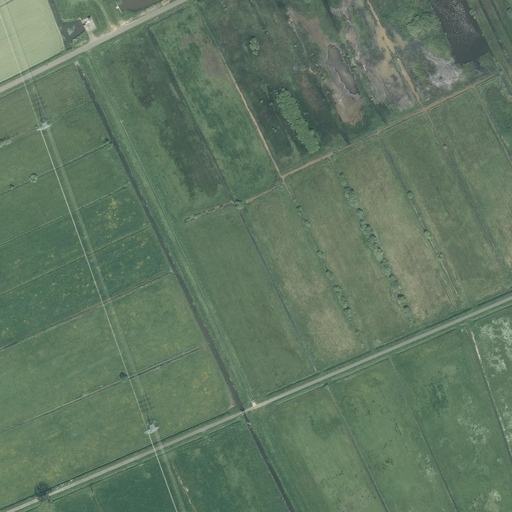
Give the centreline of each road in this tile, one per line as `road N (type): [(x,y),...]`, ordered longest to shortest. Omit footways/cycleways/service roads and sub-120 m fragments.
road 1 (track): [(83,48),(308,511)]
road 2 (unclassified): [(246,410),(511,297)]
road 3 (unclassified): [(9,511),(240,413)]
road 4 (unclassified): [(0,89),(183,0)]
